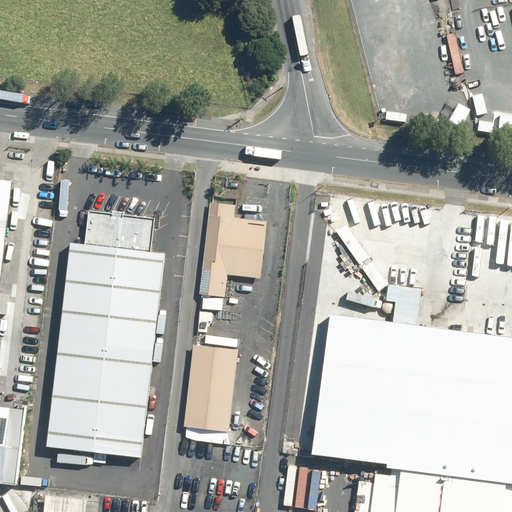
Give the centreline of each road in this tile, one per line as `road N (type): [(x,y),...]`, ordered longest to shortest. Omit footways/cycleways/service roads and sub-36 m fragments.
road 1 (tertiary): [(319,154),(0,113)]
road 2 (tertiary): [(511,177),(319,154)]
road 3 (tertiary): [(319,154),(287,0)]
